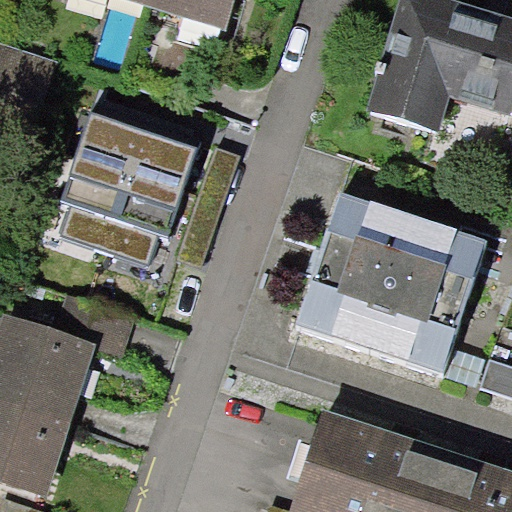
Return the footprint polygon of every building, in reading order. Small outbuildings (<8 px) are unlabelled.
[(83,0),(140,17),(144,0),(83,0)] [(229,0),(144,0),(140,17),(217,40),(229,0)] [(511,116),(511,25),(424,0),(403,0),(383,70),(376,68),(373,77),(380,79),(370,114),(431,132),(422,161),(488,181),(508,116),(511,116)] [(0,112),(34,124),(54,64),(0,45),(0,112)] [(189,163),(86,129),(62,200),(164,235),(189,163)] [(487,247),(338,197),(294,330),(443,380),(487,247)] [(1,332),(0,336),(0,417),(51,434),(78,347),(111,358),(121,326),(69,310),(60,339),(52,336),(49,347),(1,332)] [(511,368),(490,361),(480,389),(511,399),(511,368)] [(55,435),(51,434),(0,417),(0,482),(36,494),(55,435)] [(415,445),(392,437),(390,446),(323,424),(294,511),(280,511),(270,509),(268,511),(511,511),(511,485),(499,481),(501,473),(478,466),(476,474),(413,453),(415,445)]
